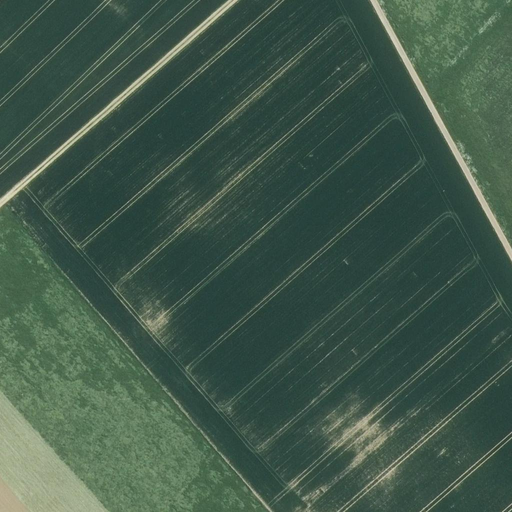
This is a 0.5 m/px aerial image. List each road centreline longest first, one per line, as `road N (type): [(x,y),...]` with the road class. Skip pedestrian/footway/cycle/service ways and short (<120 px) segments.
road 1 (track): [(247,0),(0,217)]
road 2 (track): [(511,247),(377,0)]
